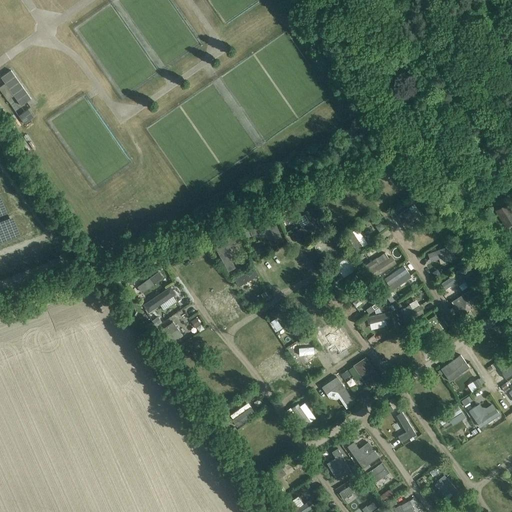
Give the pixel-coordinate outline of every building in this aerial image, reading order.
[(23,106),(33,99),(13,70),(3,77),(23,106)] [(378,183),(385,199),(405,191),(399,175),(378,183)] [(350,204),(355,202),(352,191),(340,195),(342,202),(349,200),(350,204)] [(506,204),(496,210),(500,216),(505,225),(511,220),(511,212),(510,209),(506,204)] [(302,228),(297,231),(300,237),(321,226),(311,208),(305,212),(307,214),(297,219),(302,228)] [(408,209),(397,217),(406,230),(417,222),(408,209)] [(281,237),(273,218),(249,228),(252,234),(263,229),(271,232),(274,240),(281,237)] [(247,225),(242,227),(247,237),(252,235),(247,225)] [(363,248),(352,232),(346,236),(357,252),(363,248)] [(423,248),(440,238),(436,232),(420,242),(423,248)] [(331,240),(327,233),(310,243),(314,250),(331,240)] [(235,267),(228,253),(230,244),(234,241),(231,235),(214,244),(228,271),(235,267)] [(454,245),(429,253),(431,262),(457,253),(454,245)] [(285,257),(281,252),(265,261),(268,266),(285,257)] [(375,259),(365,266),(373,278),(396,262),(392,255),(388,258),(385,260),(378,264),(375,259)] [(190,273),(211,262),(208,257),(187,268),(190,273)] [(354,269),(346,257),(327,270),(331,276),(339,270),(343,276),(354,269)] [(400,284),(411,276),(403,265),(384,278),(388,283),(396,278),(400,284)] [(197,280),(201,286),(220,274),(216,268),(197,280)] [(461,276),(466,273),(462,268),(441,282),(445,287),(455,280),(458,284),(464,280),(461,276)] [(438,269),(432,272),(436,278),(441,274),(438,269)] [(163,276),(159,271),(138,286),(142,291),(163,276)] [(371,286),(367,281),(346,297),(351,302),(371,286)] [(245,283),(240,286),(249,302),(254,299),(251,292),(256,289),(252,282),(246,285),(245,283)] [(451,301),(462,317),(467,314),(463,308),(464,301),(481,291),(477,284),(451,301)] [(175,293),(170,286),(150,300),(155,307),(175,293)] [(304,301),(300,304),(311,320),(315,317),(304,301)] [(408,321),(423,311),(419,305),(413,308),(410,303),(401,309),(408,321)] [(304,331),(291,312),(285,316),(298,335),(304,331)] [(391,312),(366,317),(368,323),(370,323),(375,322),(377,328),(384,326),(384,325),(386,324),(388,330),(395,328),(391,312)] [(428,351),(433,347),(426,337),(428,328),(439,321),(435,315),(413,329),(428,351)] [(200,323),(196,317),(191,321),(195,327),(200,323)] [(278,317),(271,321),(277,331),(283,327),(278,317)] [(341,352),(356,344),(341,318),(315,333),(322,345),(337,336),(341,343),(337,345),(341,352)] [(182,334),(173,321),(162,329),(171,342),(182,334)] [(198,336),(190,342),(195,349),(203,343),(198,336)] [(403,341),(400,336),(381,349),(384,354),(403,341)] [(476,345),(486,361),(499,354),(489,338),(476,345)] [(310,344),(298,352),(302,357),(305,355),(308,360),(316,355),(310,344)] [(205,351),(201,345),(185,356),(189,362),(205,351)] [(260,367),(270,381),(289,368),(278,353),(260,367)] [(441,369),(438,371),(440,375),(444,373),(449,380),(468,366),(460,354),(440,368),(441,369)] [(378,376),(365,356),(353,364),(367,384),(378,376)] [(198,377),(218,366),(215,359),(194,371),(198,377)] [(506,377),(511,373),(511,365),(508,369),(503,362),(498,365),(506,377)] [(346,379),(353,375),(350,368),(342,373),(346,379)] [(349,405),(355,401),(337,376),(323,386),(327,392),(332,389),(339,390),(349,405)] [(481,377),(468,383),(472,390),(484,384),(481,377)] [(425,401),(429,407),(443,397),(430,378),(415,388),(424,401),(425,401)] [(221,397),(225,403),(239,393),(235,387),(221,397)] [(486,407),(493,402),(489,397),(482,402),(486,407)] [(293,407),(306,425),(312,421),(299,402),(293,407)] [(452,425),(465,417),(458,405),(438,418),(442,424),(449,419),(452,425)] [(233,419),(237,424),(255,412),(251,406),(233,419)] [(480,425),(499,413),(495,408),(482,417),(475,406),(469,410),(480,425)] [(414,433),(401,411),(396,414),(406,431),(398,436),(401,441),(414,433)] [(256,425),(247,432),(252,438),(261,431),(256,425)] [(361,446),(368,441),(364,434),(356,439),(361,446)] [(402,449),(406,455),(420,447),(426,456),(433,452),(423,436),(402,449)] [(472,463),(486,454),(482,448),(486,446),(480,436),(475,439),(477,442),(464,450),(472,463)] [(273,440),(261,449),(271,462),(282,453),(273,440)] [(354,441),(348,446),(363,467),(380,456),(375,449),(370,452),(362,451),(354,441)] [(333,471),(337,478),(350,470),(338,448),(332,451),(341,466),(333,471)] [(382,462),(367,473),(374,483),(389,472),(382,462)] [(280,493),(285,490),(285,489),(278,478),(285,474),(281,467),(274,472),(268,475),(279,492),(280,493)] [(444,474),(438,479),(439,480),(434,485),(447,499),(452,494),(452,495),(458,490),(457,489),(444,474)] [(487,485),(510,509),(511,507),(511,487),(499,474),(487,485)] [(360,478),(339,492),(343,498),(354,491),(356,495),(362,491),(363,493),(369,489),(365,484),(364,484),(360,478)] [(390,488),(385,492),(390,499),(395,495),(390,488)] [(305,503),(299,495),(286,504),(292,511),(303,511),(314,505),(311,499),(305,503)] [(410,500),(395,507),(397,511),(404,511),(413,506),(410,500)]
